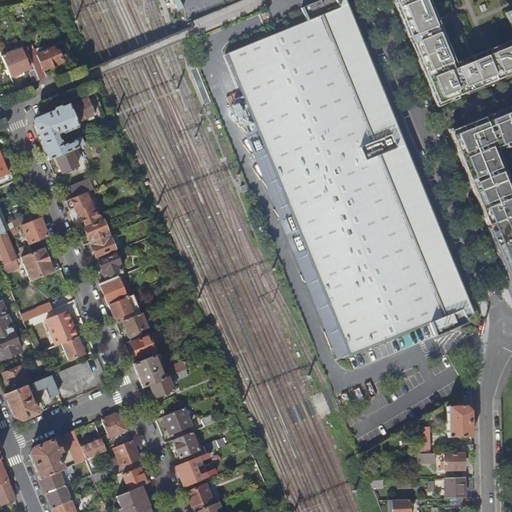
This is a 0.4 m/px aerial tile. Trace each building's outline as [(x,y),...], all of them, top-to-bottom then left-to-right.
[(306,22),(225,56),(256,132),(349,358),(430,325),(436,337),(467,324),(465,320),(476,315),(346,0),(336,0),(334,1),(333,0),(324,0),(301,10),(306,22)] [(394,0),(439,104),(511,74),(511,13),(508,15),(511,23),(511,39),(471,57),(466,44),(462,46),(458,38),(462,36),(454,16),(450,17),(447,10),(451,8),(447,0),(394,0)] [(0,9),(0,16),(11,13),(9,8),(0,9)] [(2,57),(11,79),(20,75),(20,74),(28,70),(29,72),(29,73),(33,83),(39,81),(28,53),(22,40),(17,42),(20,50),(12,53),(11,53),(2,57)] [(35,50),(28,53),(39,81),(46,78),(43,71),(49,68),(50,70),(55,68),(55,66),(62,64),(67,61),(68,58),(66,52),(63,50),(58,52),(56,48),(37,55),(35,50)] [(188,69),(197,92),(205,89),(196,66),(188,69)] [(68,107),(76,125),(94,117),(87,100),(68,107)] [(232,107),(238,115),(243,111),(237,103),(232,107)] [(34,127),(48,162),(57,158),(72,152),(85,147),(82,139),(63,147),(59,138),(57,137),(56,135),(58,134),(59,135),(59,136),(60,136),(61,136),(78,129),(76,125),(68,107),(37,120),(34,127)] [(511,107),(451,132),(511,285),(511,196),(503,173),(507,172),(498,150),(511,143),(511,107)] [(245,136),(337,363),(349,358),(256,132),(245,136)] [(57,158),(63,173),(78,167),(72,152),(57,158)] [(87,181),(69,188),(74,200),(86,195),(92,192),(87,181)] [(75,211),(78,218),(81,217),(85,227),(101,221),(96,210),(93,212),(86,195),(74,200),(65,203),(69,213),(75,211)] [(0,222),(5,234),(10,232),(13,230),(10,224),(7,226),(0,207),(0,222)] [(38,213),(10,224),(13,230),(15,229),(21,227),(40,219),(38,213)] [(21,227),(29,245),(48,238),(40,219),(21,227)] [(103,223),(84,231),(90,244),(109,237),(103,223)] [(0,266),(1,268),(3,267),(16,262),(5,234),(0,235),(0,266)] [(109,237),(90,244),(96,258),(114,250),(109,237)] [(26,247),(17,250),(21,260),(33,255),(30,248),(27,249),(26,247)] [(21,260),(31,282),(52,273),(43,251),(33,255),(21,260)] [(99,265),(106,281),(122,274),(115,259),(99,265)] [(3,267),(5,272),(18,266),(16,262),(3,267)] [(100,286),(108,307),(127,299),(118,279),(100,286)] [(108,307),(117,327),(123,324),(122,323),(140,316),(132,297),(127,299),(108,307)] [(0,304),(0,332),(11,328),(1,304),(0,304)] [(37,311),(21,318),(23,323),(51,312),(48,306),(37,310),(37,311)] [(46,323),(56,347),(62,345),(77,339),(67,314),(46,323)] [(123,324),(129,337),(142,331),(146,329),(140,315),(140,316),(122,323),(123,324)] [(0,332),(0,359),(1,361),(21,352),(11,328),(0,332)] [(132,345),(138,360),(154,353),(149,342),(164,336),(162,330),(147,336),(148,339),(132,345)] [(129,337),(131,343),(144,337),(142,331),(129,337)] [(62,345),(66,354),(69,361),(84,355),(77,339),(62,345)] [(46,352),(49,360),(66,354),(62,345),(56,347),(46,352)] [(41,354),(45,363),(50,361),(49,360),(46,352),(41,354)] [(166,352),(133,366),(143,389),(150,386),(163,381),(156,364),(169,359),(166,352)] [(88,361),(50,377),(54,385),(56,390),(93,374),(88,361)] [(170,371),(172,377),(184,372),(181,366),(170,371)] [(4,375),(11,393),(25,388),(28,386),(26,383),(31,381),(26,369),(21,371),(20,368),(4,375)] [(172,377),(169,378),(170,382),(186,375),(184,372),(172,377)] [(36,383),(40,391),(54,385),(50,377),(36,383)] [(150,386),(155,400),(174,392),(168,379),(163,381),(150,386)] [(11,410),(15,419),(22,422),(37,415),(34,407),(33,407),(30,401),(25,388),(11,393),(5,396),(11,410)] [(447,408),(448,439),(472,439),(471,399),(461,399),(458,401),(458,407),(447,408)] [(443,407),(425,418),(426,421),(432,421),(443,421),(443,407)] [(163,419),(170,436),(191,427),(184,410),(163,419)] [(102,421),(108,436),(106,438),(107,441),(128,432),(122,418),(116,416),(102,421)] [(203,421),(206,428),(219,423),(215,416),(203,421)] [(417,429),(418,455),(430,455),(429,428),(417,429)] [(65,436),(77,465),(86,461),(81,449),(74,433),(65,436)] [(173,442),(180,460),(201,451),(194,433),(173,442)] [(30,456),(40,480),(60,472),(63,471),(58,458),(62,457),(60,453),(64,451),(59,439),(32,450),(30,456)] [(222,439),(204,446),(208,455),(209,454),(226,447),(222,439)] [(81,449),(86,461),(107,453),(102,440),(81,449)] [(113,450),(121,468),(140,460),(132,442),(113,450)] [(457,446),(458,454),(463,454),(473,454),(473,446),(457,446)] [(208,455),(176,468),(184,488),(217,475),(215,471),(201,477),(196,465),(211,458),(209,454),(208,455)] [(441,463),(442,472),(451,472),(451,479),(463,479),(463,454),(458,454),(444,454),(445,463),(441,463)] [(0,485),(8,482),(0,462),(0,485)] [(241,468),(222,476),(224,480),(230,478),(231,481),(244,475),(241,468)] [(123,477),(129,492),(141,488),(150,484),(146,474),(141,476),(139,471),(123,477)] [(40,480),(46,495),(66,487),(60,472),(40,480)] [(93,477),(96,484),(109,479),(106,472),(93,477)] [(89,477),(94,490),(97,488),(96,484),(93,477),(92,476),(89,477)] [(444,479),(445,500),(465,499),(464,479),(463,479),(451,479),(444,479)] [(372,482),(372,489),(384,489),(383,481),(372,482)] [(0,485),(0,501),(2,507),(16,501),(8,482),(0,485)] [(66,487),(72,502),(77,500),(71,485),(66,487)] [(186,494),(193,511),(199,511),(214,506),(206,486),(186,494)] [(46,495),(52,510),(72,502),(66,487),(46,495)] [(117,497),(122,511),(126,509),(127,511),(140,511),(149,508),(141,488),(129,492),(117,497)] [(96,499),(99,507),(104,505),(104,503),(101,497),(96,499)] [(387,501),(389,511),(409,511),(409,501),(387,501)] [(52,510),(53,511),(75,511),(72,502),(52,510)]
